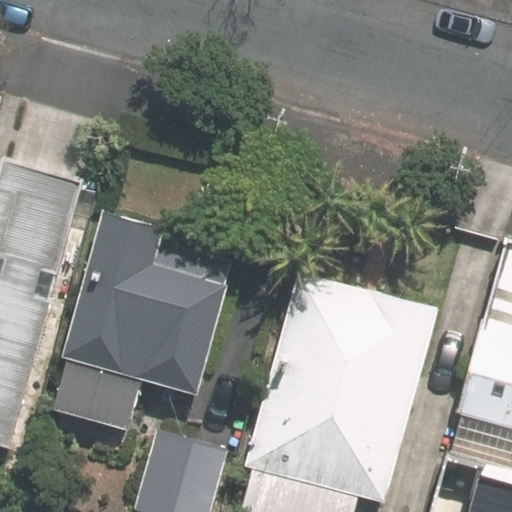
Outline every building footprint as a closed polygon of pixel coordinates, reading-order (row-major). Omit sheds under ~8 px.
[(0,437),(28,445),(68,302),(43,294),(51,268),(66,271),(91,181),(13,159),(3,158),(0,167),(0,437)] [(175,224),(121,208),(55,436),(123,456),(147,374),(211,392),(248,263),(170,241),(175,224)] [(511,241),(503,239),(449,452),(511,467),(511,241)] [(444,312),(317,277),(267,458),(271,460),(258,507),(275,511),(359,511),(366,485),(394,493),(444,312)] [(223,443),(167,427),(144,506),(165,511),(220,511),(249,411),(233,406),(223,443)]
